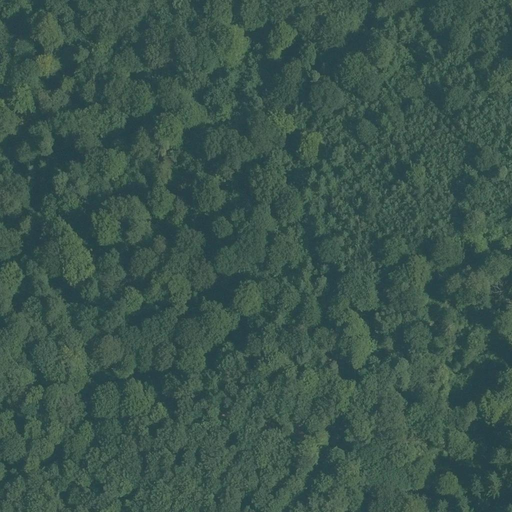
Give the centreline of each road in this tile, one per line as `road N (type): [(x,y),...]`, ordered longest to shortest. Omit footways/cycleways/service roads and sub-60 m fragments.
road 1 (track): [(303,0),(265,144),(239,172),(185,192),(143,196),(109,185),(14,101)]
road 2 (track): [(292,511),(396,358),(511,242)]
